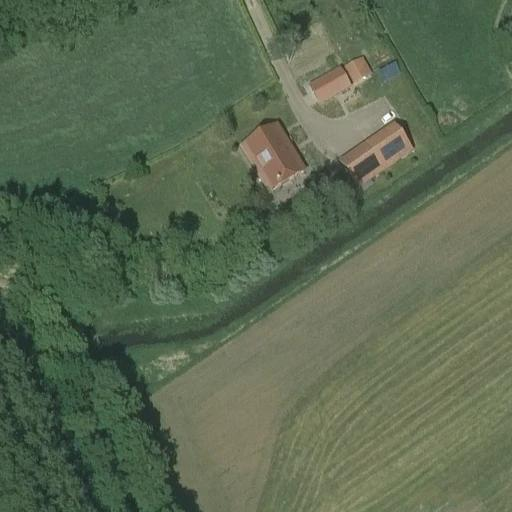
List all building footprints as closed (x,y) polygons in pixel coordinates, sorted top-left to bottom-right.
[(371,78),(362,60),(343,70),(353,88),(371,78)] [(381,84),(400,76),(395,65),(376,73),(381,84)] [(347,91),(338,77),(313,91),(322,106),(347,91)] [(239,149),(253,173),(291,150),(277,126),(239,149)] [(338,165),(357,192),(412,155),(394,127),(338,165)] [(305,173),(291,150),(253,173),(267,196),(305,173)]
